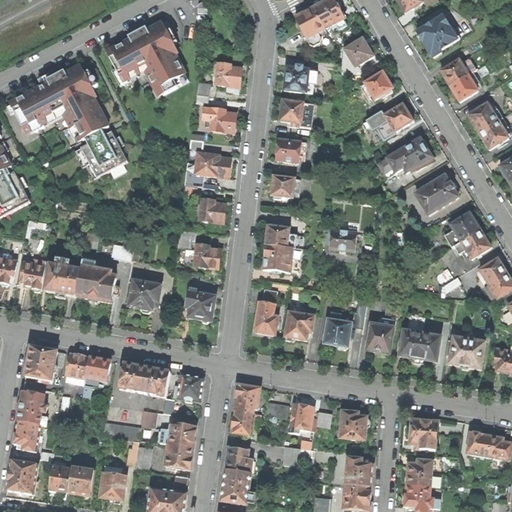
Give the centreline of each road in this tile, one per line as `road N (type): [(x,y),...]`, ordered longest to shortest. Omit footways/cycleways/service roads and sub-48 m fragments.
road 1 (residential): [(225,366),(268,18)]
road 2 (residential): [(367,0),(511,234)]
road 3 (residential): [(225,366),(15,328)]
road 4 (residential): [(0,80),(153,0)]
road 5 (residential): [(392,394),(225,366)]
road 6 (residential): [(202,511),(225,366)]
road 7 (residential): [(511,414),(392,394)]
